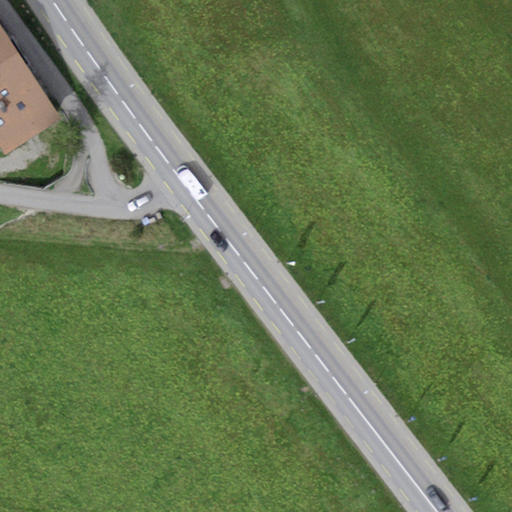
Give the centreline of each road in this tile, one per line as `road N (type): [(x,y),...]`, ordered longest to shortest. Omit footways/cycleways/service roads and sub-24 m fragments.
road 1 (primary): [(437,511),(182,179)]
road 2 (track): [(0,230),(233,246)]
road 3 (primary): [(182,179),(53,0)]
road 4 (residential): [(182,179),(127,208),(0,195)]
